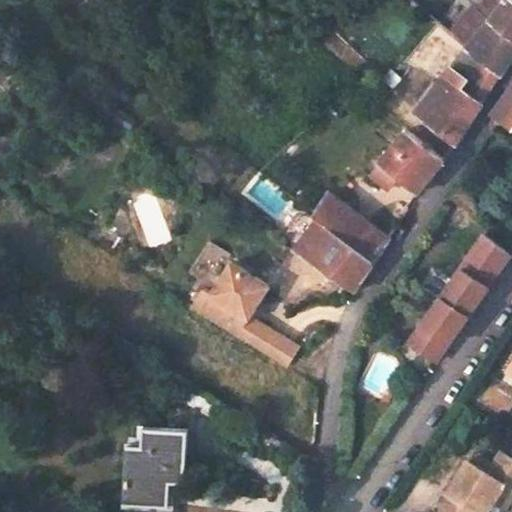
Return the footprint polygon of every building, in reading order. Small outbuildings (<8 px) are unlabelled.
[(470,5),(449,34),(464,47),(488,67),(511,33),(511,0),(487,0),(479,12),(470,5)] [(511,54),(511,33),(488,67),(498,76),(511,54)] [(488,67),(464,47),(438,82),(419,107),(416,112),(419,116),(455,143),(469,121),(498,76),(488,67)] [(401,80),(391,70),(383,79),(393,88),(401,80)] [(438,82),(434,79),(416,104),(419,107),(438,82)] [(511,86),(493,113),(511,127),(511,86)] [(443,159),(408,129),(380,162),(416,193),(443,159)] [(390,238),(331,192),(316,216),(318,218),(373,261),(390,238)] [(373,261),(318,218),(296,250),(354,291),(359,282),(361,278),(373,261)] [(489,234),(484,230),(419,323),(445,341),(486,282),(477,276),(485,264),(495,271),(510,251),(489,234)] [(191,307),(259,351),(272,330),(247,314),(266,284),(226,258),(228,255),(206,241),(187,270),(200,278),(188,297),(195,301),(191,307)] [(495,271),(485,264),(477,276),(486,282),(495,271)] [(445,341),(419,323),(408,339),(434,357),(445,341)] [(283,366),(295,345),(272,330),(259,351),(283,366)] [(385,351),(362,386),(383,399),(406,364),(385,351)] [(143,442),(129,441),(124,502),(169,505),(170,481),(184,481),(188,428),(145,424),(143,442)] [(511,456),(503,451),(494,465),(489,472),(470,460),(440,505),(445,507),(441,511),(485,511),(495,499),(506,482),(511,486),(511,456)] [(494,465),(474,452),(470,460),(489,472),(494,465)] [(511,498),(511,486),(506,482),(495,499),(507,507),(511,498)]
